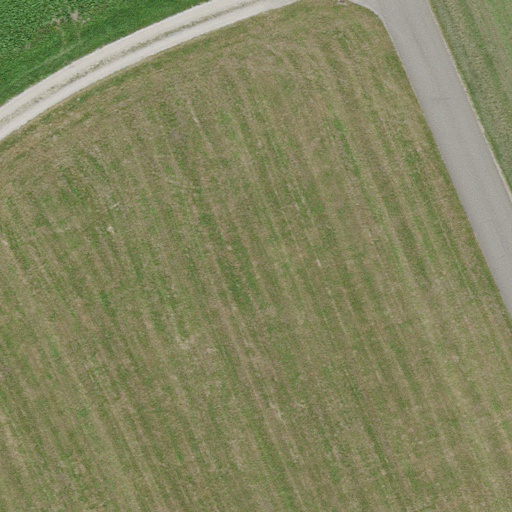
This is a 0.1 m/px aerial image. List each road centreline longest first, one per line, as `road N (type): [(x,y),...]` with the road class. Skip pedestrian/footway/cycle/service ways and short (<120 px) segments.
road 1 (track): [(0,130),(247,0)]
road 2 (unclassified): [(511,244),(408,0)]
